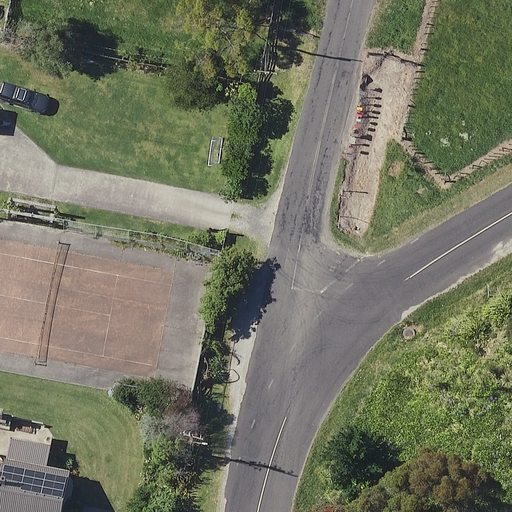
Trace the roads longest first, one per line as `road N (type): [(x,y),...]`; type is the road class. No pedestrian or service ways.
road 1 (residential): [(316,358),(295,282),(352,0)]
road 2 (residential): [(316,358),(372,303),(511,213)]
road 3 (residential): [(316,358),(277,431),(256,511)]
